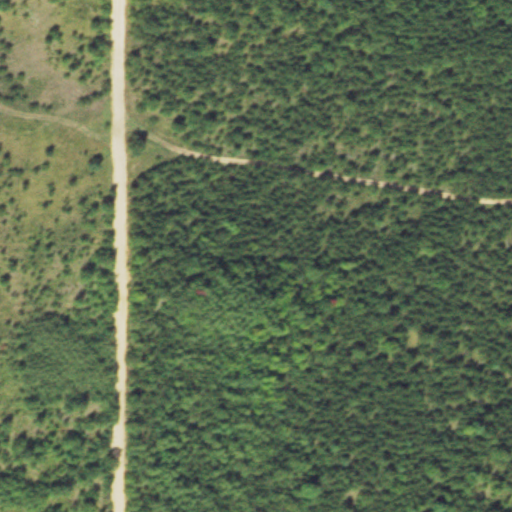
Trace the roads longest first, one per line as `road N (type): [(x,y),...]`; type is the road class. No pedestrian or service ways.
road 1 (residential): [(123,511),(123,0)]
road 2 (track): [(123,108),(241,166),(511,197)]
road 3 (track): [(123,145),(0,104)]
